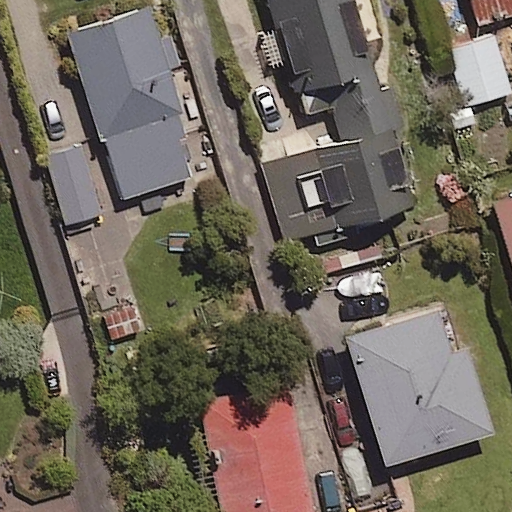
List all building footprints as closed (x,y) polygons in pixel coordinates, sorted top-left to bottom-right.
[(158,57),(167,54),(148,0),(104,0),(62,15),(122,188),(187,165),(176,132),(183,129),(158,57)] [(366,30),(378,26),(370,0),(277,0),(320,142),(260,160),(284,239),(417,199),(395,127),(404,124),(392,84),(383,87),(366,30)] [(511,0),(468,0),(473,16),(511,4),(511,0)] [(462,95),(507,82),(491,25),(446,37),(462,95)] [(63,213),(98,202),(77,134),(42,146),(63,213)] [(511,174),(486,182),(511,270),(511,174)] [(461,331),(446,336),(434,296),(353,321),(361,349),(347,353),(376,450),(487,416),(461,331)] [(218,511),(312,511),(285,371),(193,389),(200,429),(192,430),(208,511),(210,511),(218,511)] [(25,511),(23,503),(0,510),(0,511),(25,511)]
